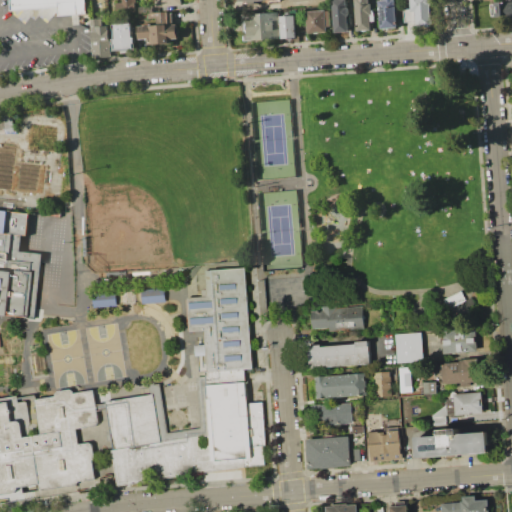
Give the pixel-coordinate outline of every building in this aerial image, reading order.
[(12,0),(13,10),(59,6),(60,16),(87,12),(85,0),(12,0)] [(134,0),(134,11),(120,11),(120,0),(134,0)] [(345,0),(347,32),(333,33),(331,0),(345,0)] [(353,0),(367,0),(369,30),(355,31),(353,0)] [(393,0),(396,27),(379,28),(377,0),(393,0)] [(429,0),(430,23),(416,24),(416,21),(403,22),(402,8),(410,8),(410,0),(429,0)] [(307,34),(305,11),(328,9),(329,26),(325,26),(326,32),(307,34)] [(242,41),(240,14),(277,12),(278,39),(242,41)] [(139,44),(138,24),(159,23),(159,13),(176,13),(177,43),(139,44)] [(294,15),(295,37),(280,38),(278,16),(294,15)] [(109,57),(92,58),(90,20),(108,19),(109,57)] [(134,51),(114,52),(112,24),(132,23),(134,51)] [(0,131),(6,130),(6,134),(16,132),(13,117),(0,118),(0,131)] [(34,318),(0,313),(0,210),(28,214),(23,252),(42,254),(34,318)] [(119,485),(105,400),(151,393),(149,385),(159,382),(166,432),(200,426),(195,376),(198,375),(195,347),(204,346),(203,331),(190,333),(186,299),(206,297),(203,273),(243,269),(251,369),(243,369),(247,402),(261,401),(265,445),(262,445),(264,464),(119,485)] [(141,290),(165,288),(165,301),(142,303),(141,290)] [(445,299),(449,308),(466,300),(461,290),(445,299)] [(93,307),(92,293),(116,292),(117,306),(93,307)] [(363,327),(310,330),(309,309),(362,306),(363,327)] [(444,353),(443,331),(477,329),(478,351),(444,353)] [(423,362),(397,364),(395,334),(421,332),(423,362)] [(357,341),(369,340),(370,363),(312,367),(310,345),(322,344),(322,346),(357,343),(357,341)] [(479,358),(479,382),(439,384),(438,359),(479,358)] [(399,391),(398,367),(410,367),(412,391),(399,391)] [(374,372),(390,371),(392,396),(376,397),(374,372)] [(364,372),(365,396),(317,399),(316,375),(364,372)] [(436,392),(423,392),(422,381),(435,381),(436,392)] [(0,402),(93,389),(98,425),(76,428),(78,444),(90,443),(96,480),(0,493),(0,402)] [(483,412),(455,414),(454,393),(481,391),(483,412)] [(352,422),(320,424),(318,404),(350,402),(352,422)] [(417,437),(440,435),(439,430),(459,428),(459,434),(488,432),(489,452),(419,457),(417,437)] [(369,430),(401,430),(402,460),(370,461),(369,430)] [(306,439),(348,436),(351,465),(308,468),(306,439)] [(441,511),(441,497),(488,494),(489,511),(441,511)] [(357,503),(357,511),(325,511),(325,505),(357,503)]
